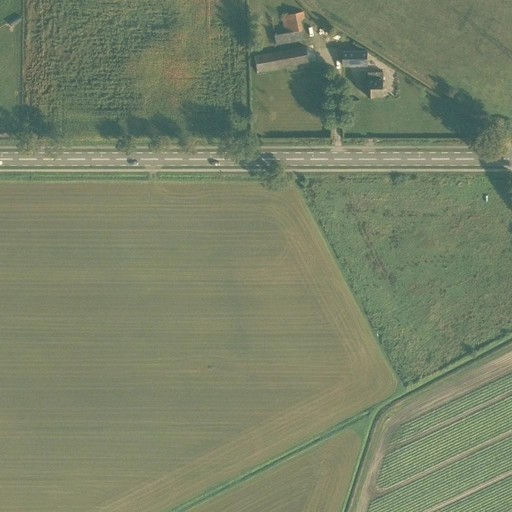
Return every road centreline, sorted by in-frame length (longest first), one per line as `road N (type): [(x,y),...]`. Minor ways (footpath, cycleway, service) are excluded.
road 1 (primary): [(511,159),(0,158)]
road 2 (track): [(511,144),(301,0)]
road 3 (track): [(511,344),(390,407),(351,511)]
